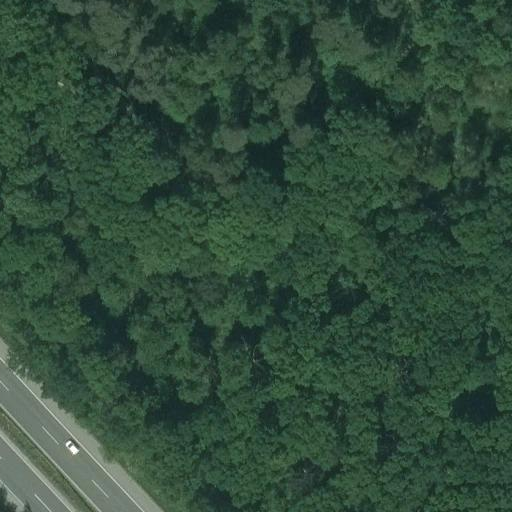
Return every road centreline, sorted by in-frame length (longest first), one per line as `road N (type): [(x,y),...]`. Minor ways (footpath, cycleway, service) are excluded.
road 1 (track): [(171,142),(231,166),(276,151),(464,0)]
road 2 (track): [(24,0),(171,142)]
road 3 (motorway): [(122,511),(0,380)]
